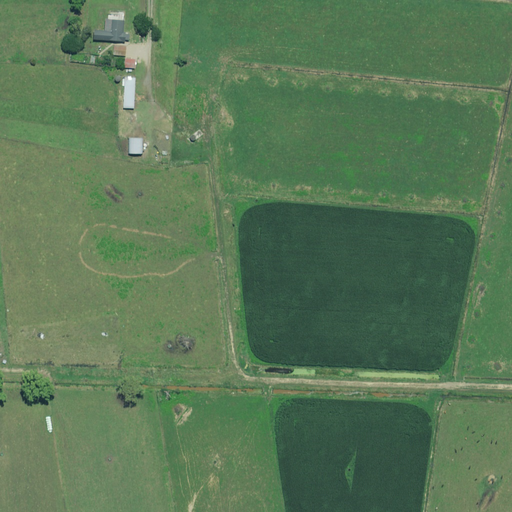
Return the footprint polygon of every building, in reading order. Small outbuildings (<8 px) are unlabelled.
[(124,21),(106,20),(105,31),(95,30),(94,40),(128,42),(129,33),(124,33),(124,21)] [(127,46),(115,45),(114,56),(126,56),(127,46)] [(136,59),(126,58),(125,68),(135,69),(136,59)] [(135,79),(125,78),(123,103),(125,103),(125,108),(133,109),(135,79)] [(143,154),(143,139),(131,139),(131,154),(143,154)]
